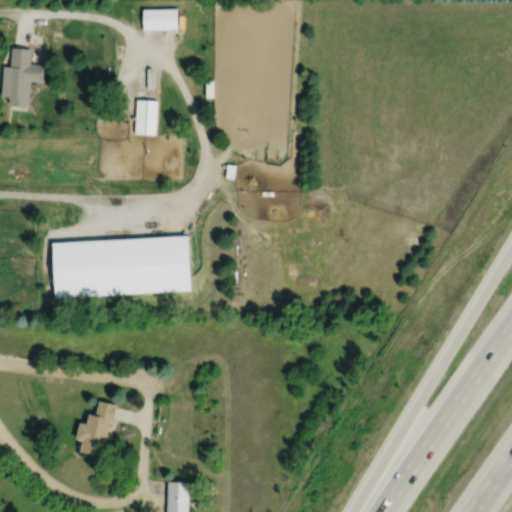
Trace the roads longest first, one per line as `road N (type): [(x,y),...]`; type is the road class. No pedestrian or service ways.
road 1 (motorway): [(511,242),(353,511)]
road 2 (motorway): [(511,322),(377,511)]
